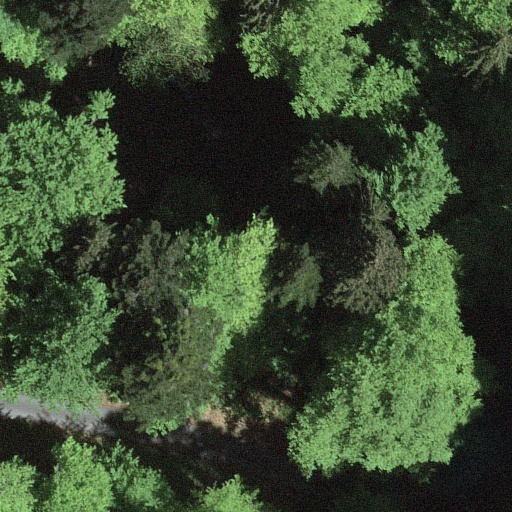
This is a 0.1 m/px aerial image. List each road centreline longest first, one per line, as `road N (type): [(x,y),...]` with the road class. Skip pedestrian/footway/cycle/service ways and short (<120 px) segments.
road 1 (track): [(511,355),(386,452),(0,404)]
road 2 (track): [(405,0),(511,324)]
